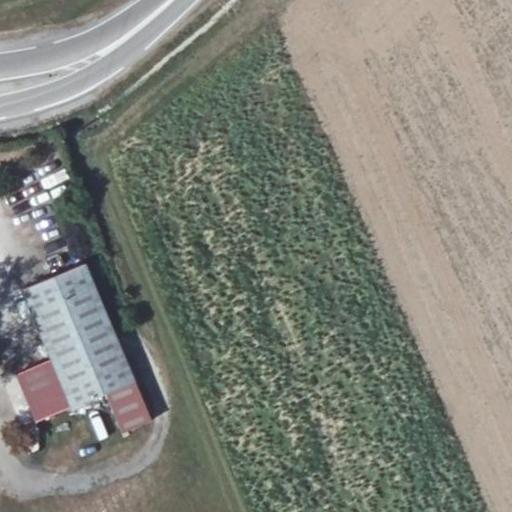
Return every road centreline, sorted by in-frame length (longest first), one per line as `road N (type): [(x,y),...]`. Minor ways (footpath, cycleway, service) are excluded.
road 1 (secondary): [(0,107),(65,90),(129,49),(183,0)]
road 2 (secondary): [(147,0),(107,30),(44,57),(0,61)]
